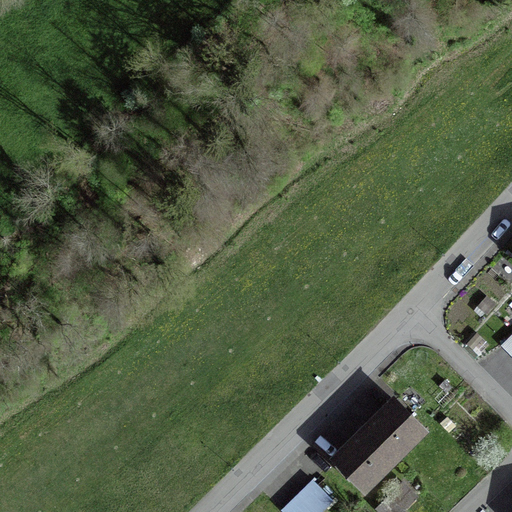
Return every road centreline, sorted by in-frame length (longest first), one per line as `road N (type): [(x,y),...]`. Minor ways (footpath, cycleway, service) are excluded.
road 1 (residential): [(414,308),(214,511)]
road 2 (residential): [(414,308),(511,412)]
road 3 (residential): [(511,209),(414,308)]
